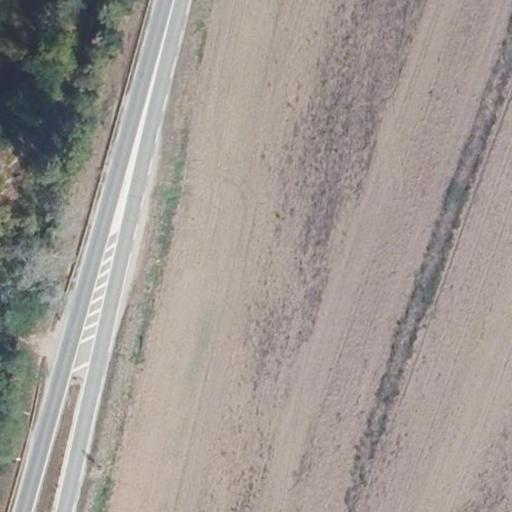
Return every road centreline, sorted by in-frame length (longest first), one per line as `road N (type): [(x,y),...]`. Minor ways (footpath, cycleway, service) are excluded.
road 1 (primary): [(137,135),(101,212),(24,511)]
road 2 (primary): [(66,511),(131,226),(137,135)]
road 3 (primary): [(137,135),(174,0)]
